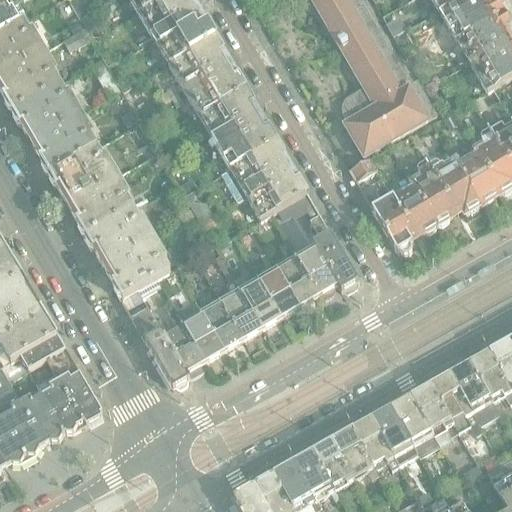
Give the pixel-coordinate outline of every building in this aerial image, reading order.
[(1,0),(0,0),(0,40),(25,26),(24,25),(22,27),(14,14),(10,16),(1,0)] [(94,14),(86,0),(72,0),(68,3),(79,23),(94,14)] [(127,0),(139,19),(170,0),(127,0)] [(215,42),(190,0),(170,0),(139,19),(168,70),(215,42)] [(309,0),(364,92),(348,100),(345,103),(343,107),(341,112),(341,117),(343,121),(347,127),(344,129),(364,162),(435,121),(415,88),(411,90),(358,0),(309,0)] [(504,17),(493,0),(429,0),(456,45),(504,17)] [(95,13),(94,14),(79,23),(84,32),(88,37),(103,28),(95,13)] [(403,36),(396,23),(393,24),(389,17),(383,20),(395,41),(396,40),(403,36)] [(511,31),(504,17),(456,45),(486,97),(511,82),(511,31)] [(82,32),(78,25),(70,30),(73,37),(82,32)] [(58,77),(46,55),(33,34),(30,36),(25,26),(0,40),(0,94),(5,104),(5,107),(8,114),(12,115),(12,116),(61,88),(56,78),(58,77)] [(70,56),(91,43),(88,37),(84,32),(63,44),(70,56)] [(395,41),(393,41),(401,54),(402,54),(412,48),(407,39),(404,35),(403,36),(396,40),(395,41)] [(246,94),(215,42),(168,70),(199,122),(246,94)] [(447,88),(443,81),(434,86),(438,93),(447,88)] [(95,139),(82,117),(70,96),(67,98),(61,88),(12,116),(13,117),(12,120),(17,128),(20,129),(41,166),(41,170),(45,176),(48,178),(49,179),(79,161),(98,150),(92,141),(95,139)] [(177,96),(173,89),(167,93),(168,94),(167,95),(170,100),(177,96)] [(276,146),(246,94),(199,122),(229,174),(276,146)] [(172,103),(170,100),(167,95),(160,99),(164,107),(172,103)] [(183,107),(177,96),(170,100),(172,103),(176,111),(183,107)] [(137,126),(132,117),(123,122),(128,131),(137,126)] [(451,118),(444,123),(450,134),(458,130),(451,118)] [(511,128),(504,133),(498,125),(495,125),(487,129),(489,131),(488,131),(511,171),(511,128)] [(511,171),(488,131),(481,136),(480,139),(483,143),(472,150),(477,157),(476,158),(501,199),(502,198),(505,199),(511,195),(511,192),(511,171)] [(307,198),(276,146),(229,174),(221,179),(238,208),(244,205),(247,203),(260,226),(260,225),(271,219),(291,208),(297,204),(307,198)] [(406,157),(399,146),(390,152),(396,163),(406,157)] [(131,202),(118,179),(106,159),(103,160),(98,150),(79,161),(49,179),(49,183),(53,190),(57,191),(78,228),(78,232),(81,239),(85,240),(133,211),(129,203),(131,202)] [(425,152),(420,156),(424,163),(429,160),(425,152)] [(480,211),(457,169),(455,165),(454,166),(451,161),(441,167),(438,164),(435,163),(432,158),(429,160),(424,163),(425,164),(458,219),(463,215),(465,219),(469,218),(471,218),(478,214),(478,212),(480,211)] [(501,199),(476,158),(457,169),(480,211),(501,199)] [(136,170),(131,162),(120,168),(124,176),(136,170)] [(372,178),(377,175),(370,163),(349,175),(356,187),(372,178)] [(458,219),(425,164),(418,168),(416,171),(418,175),(408,182),(411,186),(437,231),(438,230),(441,231),(448,227),(449,224),(458,219)] [(417,243),(391,199),(377,175),(372,178),(381,192),(376,195),(381,204),(376,207),(370,197),(364,201),(397,258),(399,257),(403,260),(404,260),(408,259),(409,259),(411,255),(412,254),(411,250),(412,249),(411,246),(417,243)] [(198,193),(192,182),(178,190),(185,201),(198,193)] [(437,231),(411,186),(391,199),(417,243),(425,238),(428,238),(435,235),(435,232),(437,231)] [(212,219),(206,208),(192,206),(189,208),(199,227),(212,219)] [(297,220),(291,209),(279,216),(285,227),(297,220)] [(167,263),(142,222),(140,223),(133,211),(85,240),(86,241),(84,243),(91,255),(93,253),(114,290),(112,291),(119,303),(122,302),(122,303),(129,299),(144,290),(157,283),(170,276),(163,265),(167,263)] [(359,287),(319,220),(310,225),(318,239),(311,244),(337,290),(341,297),(343,296),(345,300),(357,293),(357,288),(359,287)] [(204,235),(215,228),(211,221),(200,228),(204,235)] [(273,264),(263,247),(261,248),(257,241),(254,243),(268,267),(273,264)] [(0,292),(22,280),(0,242),(0,292)] [(337,290),(311,244),(313,248),(295,259),(319,301),(320,300),(321,303),(325,304),(333,300),(334,295),(332,293),(337,290)] [(319,301),(295,259),(276,270),(300,312),(319,301)] [(199,270),(194,262),(184,269),(188,277),(199,270)] [(300,312),(276,270),(257,281),(281,323),(300,312)] [(262,334),(238,293),(233,284),(226,272),(222,274),(229,286),(225,288),(230,296),(219,303),(243,345),(262,334)] [(65,354),(22,280),(0,292),(0,349),(9,366),(0,371),(1,373),(9,387),(46,365),(54,362),(65,354)] [(281,323),(257,281),(238,293),(262,334),(281,323)] [(149,298),(161,291),(161,290),(157,283),(144,290),(149,298)] [(135,310),(129,299),(122,303),(122,307),(126,315),(135,310)] [(243,345),(219,303),(200,314),(223,356),(243,345)] [(223,356),(200,314),(195,307),(176,318),(180,326),(205,368),(223,356)] [(190,384),(162,336),(148,311),(130,322),(173,394),(176,393),(180,394),(186,391),(187,386),(190,384)] [(205,368),(180,326),(162,336),(190,384),(194,382),(200,379),(202,377),(203,376),(200,371),(205,368)] [(511,350),(510,346),(489,358),(490,359),(511,396),(511,350)] [(511,396),(490,359),(471,370),(492,408),(508,398),(511,404),(511,396)] [(88,392),(77,374),(70,362),(58,369),(54,362),(46,365),(54,378),(86,431),(87,430),(87,429),(102,421),(100,417),(102,416),(88,392)] [(492,408),(471,370),(451,381),(477,427),(479,430),(499,419),(492,408)] [(45,449),(20,406),(10,389),(9,387),(1,373),(0,373),(0,459),(7,470),(12,468),(20,468),(35,460),(39,453),(39,452),(45,449)] [(86,431),(54,378),(36,389),(39,395),(64,438),(65,437),(66,438),(73,438),(86,431)] [(477,427),(451,381),(431,392),(457,439),(470,431),(476,441),(483,436),(479,430),(477,427)] [(457,439),(431,392),(412,403),(435,442),(446,435),(451,442),(457,439)] [(64,438),(39,395),(20,406),(45,449),(50,446),(51,446),(59,447),(62,440),(62,439),(64,438)] [(435,442),(412,403),(392,414),(414,452),(429,443),(434,451),(438,448),(435,442)] [(414,452),(392,414),(372,425),(399,471),(419,459),(414,452)] [(399,471),(372,425),(353,436),(375,475),(388,468),(392,475),(399,471)] [(375,475),(353,436),(353,435),(333,446),(355,484),(367,477),(371,485),(379,481),(375,475)] [(359,492),(355,484),(333,446),(312,458),(335,495),(351,486),(355,494),(359,492)] [(335,495),(312,458),(293,469),(315,507),(331,498),(335,505),(340,503),(335,495)] [(511,511),(511,467),(509,463),(506,465),(503,459),(498,462),(502,468),(499,470),(505,481),(492,488),(505,511),(511,511)] [(318,511),(315,507),(293,469),(273,480),(274,481),(292,511),(305,511),(311,509),(312,511),(318,511)] [(292,511),(274,481),(253,492),(265,511),(292,511)] [(265,511),(253,492),(238,501),(238,502),(237,506),(236,507),(238,511),(265,511)] [(464,511),(456,496),(444,503),(444,501),(442,502),(430,508),(432,511),(464,511)]
